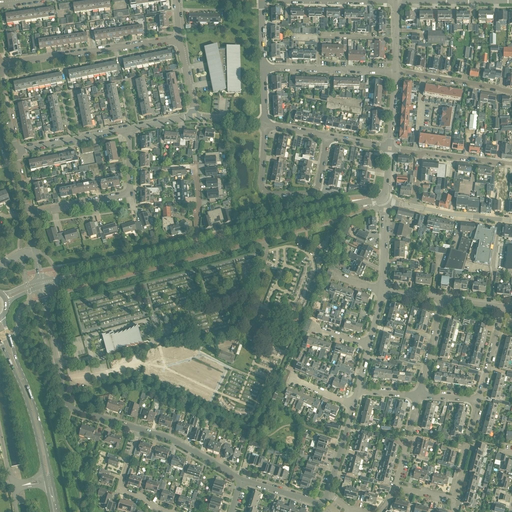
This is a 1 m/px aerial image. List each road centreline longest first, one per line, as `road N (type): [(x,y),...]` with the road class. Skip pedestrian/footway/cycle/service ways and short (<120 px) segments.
road 1 (unclassified): [(197,247),(384,196)]
road 2 (residential): [(0,65),(179,39)]
road 3 (residential): [(325,136),(315,191),(267,193),(260,181),(262,125)]
road 4 (primary): [(51,478),(2,316)]
road 5 (residential): [(28,213),(124,194),(128,128)]
road 6 (primary): [(0,338),(46,480)]
road 7 (residential): [(395,71),(262,65)]
road 8 (residential): [(138,429),(67,405),(55,352)]
road 9 (unclassified): [(75,277),(197,247)]
